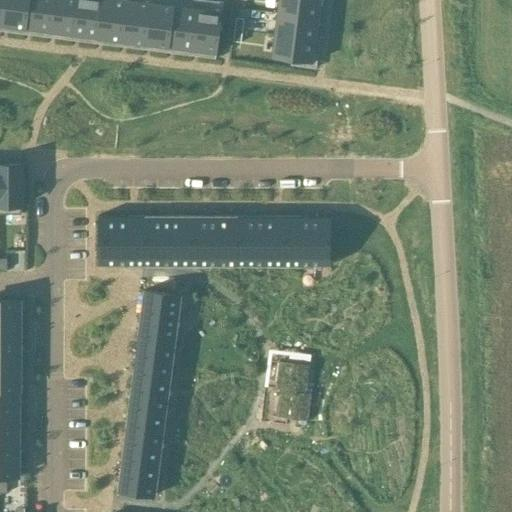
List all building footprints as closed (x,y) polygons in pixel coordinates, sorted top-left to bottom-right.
[(3,0),(0,25),(25,28),(28,0),(3,0)] [(28,0),(25,28),(49,31),(52,0),(28,0)] [(52,0),(49,31),(73,34),(76,0),(52,0)] [(76,0),(73,34),(97,37),(101,0),(76,0)] [(101,0),(97,37),(121,40),(125,0),(101,0)] [(125,0),(121,40),(145,43),(150,0),(125,0)] [(150,0),(145,43),(169,46),(174,0),(150,0)] [(174,0),(169,46),(193,49),(199,0),(174,0)] [(209,0),(199,0),(193,49),(217,52),(223,2),(209,0)] [(279,0),(277,13),(318,18),(320,0),(279,0)] [(277,13),(275,35),(316,40),(318,18),(277,13)] [(236,17),(235,29),(243,30),(244,18),(236,17)] [(235,29),(233,41),(241,42),(243,30),(235,29)] [(275,35),(272,56),(313,62),(316,40),(275,35)] [(0,164),(0,213),(10,214),(21,214),(21,204),(21,164),(0,164)] [(99,215),(99,263),(329,263),(330,216),(99,215)] [(144,289),(138,333),(175,338),(181,294),(144,289)] [(0,299),(0,322),(20,323),(20,300),(0,299)] [(0,322),(0,344),(19,344),(20,323),(0,322)] [(138,333),(136,351),(173,356),(175,338),(138,333)] [(0,344),(0,365),(19,366),(19,344),(0,344)] [(136,351),(134,369),(171,373),(173,356),(136,351)] [(265,386),(261,421),(297,425),(298,418),(308,419),(311,392),(307,392),(310,365),(279,361),(275,387),(265,386)] [(0,387),(19,388),(19,366),(0,365),(0,387)] [(134,369),(132,386),(168,391),(171,373),(134,369)] [(132,386),(129,403),(166,408),(168,391),(132,386)] [(0,387),(0,409),(18,409),(18,389),(19,388),(0,387)] [(129,403),(127,420),(164,425),(166,408),(129,403)] [(0,409),(0,430),(18,431),(18,409),(0,409)] [(127,420),(125,438),(162,442),(164,425),(127,420)] [(0,430),(0,452),(18,452),(18,431),(0,430)] [(125,438),(123,455),(159,460),(162,442),(125,438)] [(0,452),(0,474),(18,475),(18,452),(0,452)] [(123,455),(120,472),(157,477),(159,460),(123,455)] [(120,472),(118,490),(155,494),(157,477),(120,472)]
